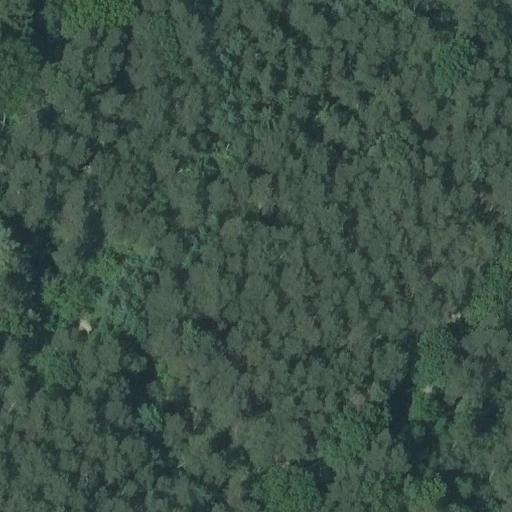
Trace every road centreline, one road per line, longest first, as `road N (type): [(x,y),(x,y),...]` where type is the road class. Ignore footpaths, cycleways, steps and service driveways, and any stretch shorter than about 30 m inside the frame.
road 1 (track): [(0,273),(234,511)]
road 2 (track): [(511,292),(301,511)]
